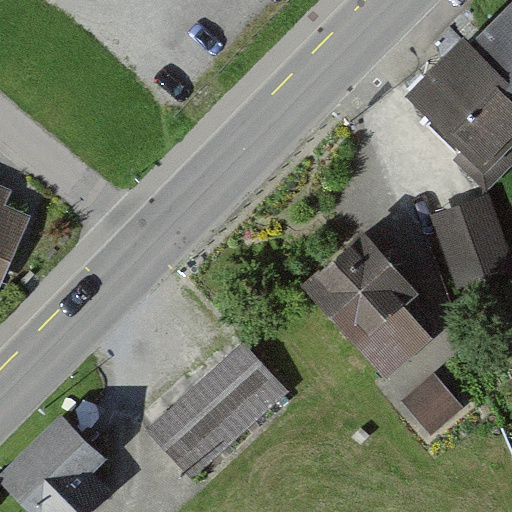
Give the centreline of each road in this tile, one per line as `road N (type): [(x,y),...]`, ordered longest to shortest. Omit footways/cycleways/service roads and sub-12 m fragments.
road 1 (secondary): [(156,249),(403,0)]
road 2 (secondary): [(0,408),(156,249)]
road 3 (residential): [(156,249),(0,117)]
